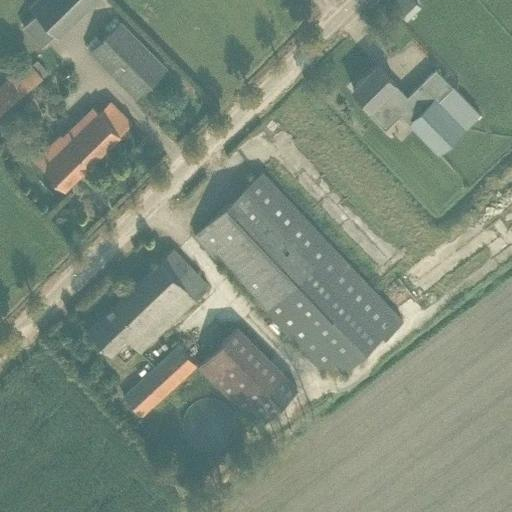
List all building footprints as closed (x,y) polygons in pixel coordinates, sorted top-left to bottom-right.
[(35,0),(29,7),(35,13),(22,26),(42,46),(54,33),(57,35),(93,0),(35,0)] [(395,0),(391,5),(404,19),(418,6),(412,0),(395,0)] [(88,51),(120,82),(134,97),(164,66),(119,21),(88,51)] [(0,83),(0,101),(5,108),(42,77),(28,60),(0,83)] [(479,112),(435,68),(407,96),(376,64),(352,87),(371,107),(367,111),(385,129),(400,113),(438,152),(479,112)] [(119,133),(131,122),(109,100),(97,112),(91,106),(58,139),(56,138),(34,159),(64,189),(119,134),(119,133)] [(345,261),(261,171),(194,234),(208,249),(278,323),(320,368),(331,357),(343,370),(380,335),(383,338),(402,320),(345,261)] [(172,248),(87,328),(100,343),(110,353),(126,338),(139,351),(151,340),(194,299),(193,299),(207,285),(186,262),(172,248)] [(199,319),(189,326),(206,350),(216,344),(199,319)] [(197,365),(243,411),(250,405),(264,419),(296,387),(235,326),(197,365)] [(149,371),(123,396),(140,414),(195,364),(177,345),(155,366),(149,371)]
